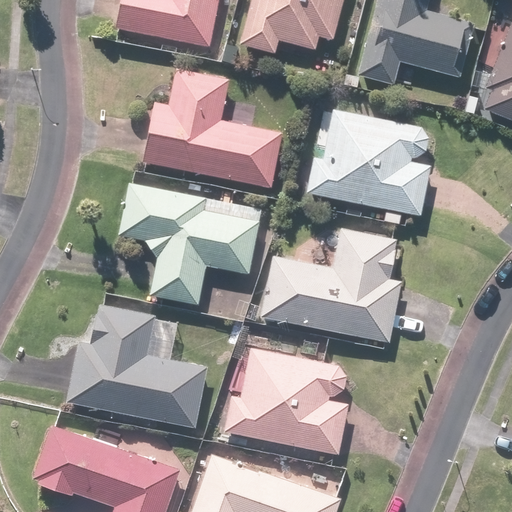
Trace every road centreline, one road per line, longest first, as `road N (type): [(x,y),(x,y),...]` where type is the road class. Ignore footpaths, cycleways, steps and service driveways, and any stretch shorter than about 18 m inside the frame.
road 1 (residential): [(0,286),(35,211),(54,142),(48,0)]
road 2 (residential): [(511,288),(410,511)]
